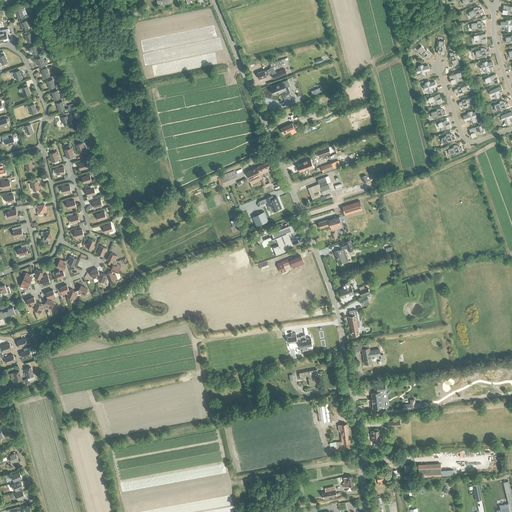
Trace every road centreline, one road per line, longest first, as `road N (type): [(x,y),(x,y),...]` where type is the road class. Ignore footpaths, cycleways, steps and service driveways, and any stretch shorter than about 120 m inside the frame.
road 1 (residential): [(368,511),(339,316),(213,0)]
road 2 (track): [(207,414),(193,341),(340,321)]
